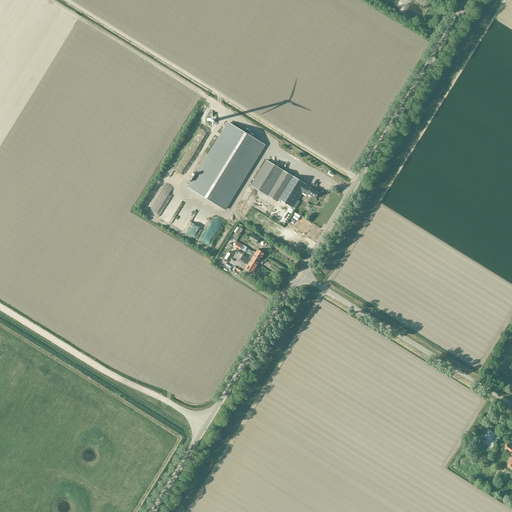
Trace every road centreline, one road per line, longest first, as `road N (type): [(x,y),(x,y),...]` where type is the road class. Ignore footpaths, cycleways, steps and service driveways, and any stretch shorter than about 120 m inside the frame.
road 1 (unclassified): [(303,277),(467,0)]
road 2 (unclassified): [(511,405),(303,277)]
road 3 (unclassified): [(206,424),(303,277)]
